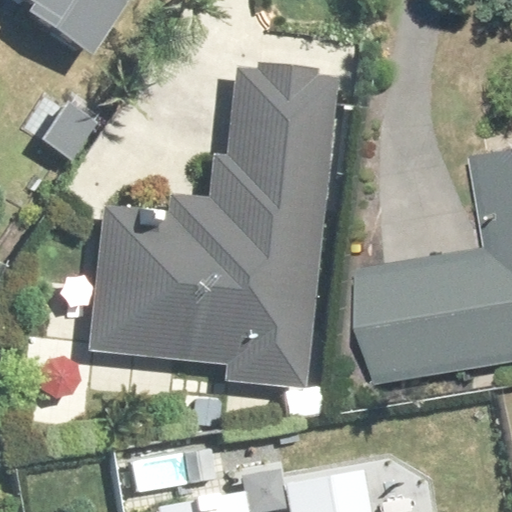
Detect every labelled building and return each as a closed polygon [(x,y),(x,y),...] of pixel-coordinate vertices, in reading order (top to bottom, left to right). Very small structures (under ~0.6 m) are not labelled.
[(12,0),(33,14),(28,23),(91,64),(132,0),(12,0)] [(238,89),(232,88),(229,163),(212,162),(210,207),(171,206),(171,221),(99,218),(93,362),(228,367),(228,380),(314,383),(318,268),(305,268),(306,243),(319,243),(321,185),(315,184),(316,169),(329,170),(333,80),(312,80),(312,75),(255,73),(255,78),(238,77),(238,89)] [(109,118),(78,96),(45,144),(77,165),(109,118)] [(394,382),(511,363),(511,153),(490,157),(504,248),(376,269),(394,382)] [(387,511),(380,469),(146,511),(387,511)]
